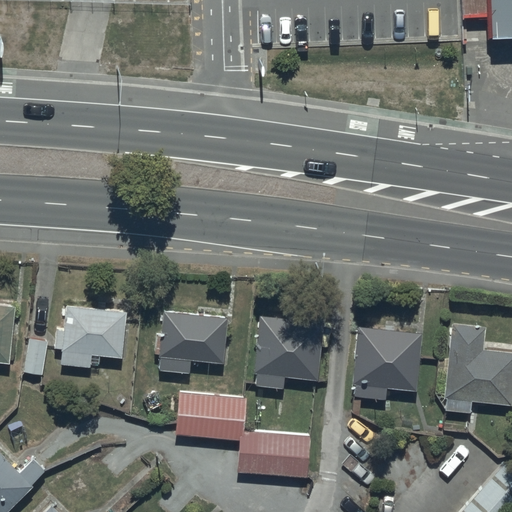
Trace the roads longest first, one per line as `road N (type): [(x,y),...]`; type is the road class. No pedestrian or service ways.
road 1 (primary): [(0,120),(322,150),(511,181)]
road 2 (primary): [(511,256),(278,223),(0,201)]
